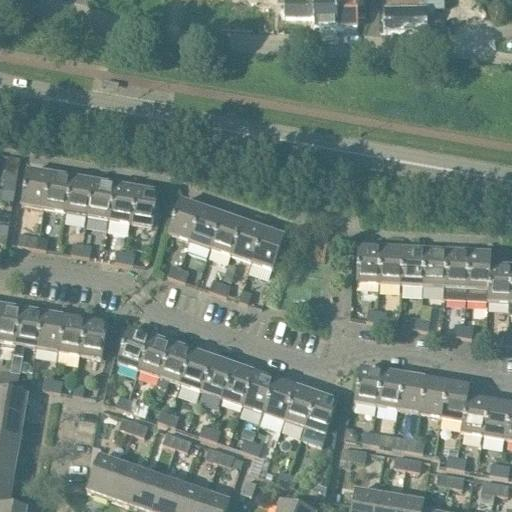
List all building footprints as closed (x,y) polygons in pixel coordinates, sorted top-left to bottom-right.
[(337,32),(337,5),(333,5),(333,0),(285,0),(286,6),(284,6),(284,20),(313,20),(313,33),(337,32)] [(337,0),(338,3),(337,3),(337,5),(337,32),(356,32),(356,23),(365,23),(364,0),(337,0)] [(431,17),(430,4),(420,5),(420,0),(384,0),(385,14),(384,14),(384,25),(379,25),(380,35),(384,35),(384,36),(426,35),(426,17),(431,17)] [(43,213),(49,179),(27,175),(21,209),(43,213)] [(65,217),(71,182),(49,179),(43,213),(65,217)] [(87,221),(94,186),(71,182),(65,217),(87,221)] [(14,196),(15,186),(4,184),(2,194),(14,196)] [(110,225),(116,190),(94,186),(87,221),(110,225)] [(130,229),(136,194),(116,190),(110,225),(130,229)] [(12,205),(14,196),(2,194),(0,203),(12,205)] [(152,232),(158,198),(136,194),(130,229),(152,232)] [(188,247),(200,213),(179,206),(167,239),(188,247)] [(209,254),(221,220),(200,213),(188,247),(209,254)] [(230,261),(242,228),(221,220),(209,254),(230,261)] [(251,268),(263,235),(242,228),(230,261),(251,268)] [(272,276),(284,242),(263,235),(251,268),(272,276)] [(36,253),(39,240),(20,237),(17,250),(36,253)] [(45,255),(47,241),(39,240),(36,253),(45,255)] [(80,261),(82,248),(73,247),(71,259),(80,261)] [(89,262),(91,250),(82,248),(80,261),(89,262)] [(378,288),(380,253),(357,252),(356,287),(378,288)] [(400,290),(402,255),(380,253),(378,288),(400,290)] [(123,268),(125,256),(116,254),(114,267),(123,268)] [(422,291),(424,256),(402,255),(400,290),(422,291)] [(133,270),(135,258),(125,256),(123,268),(133,270)] [(444,292),(446,257),(424,256),(422,291),(444,292)] [(465,305),(468,258),(446,257),(444,292),(443,304),(465,305)] [(488,294),(489,271),(490,271),(490,259),(468,258),(465,305),(487,306),(487,294),(488,294)] [(175,284),(179,273),(170,270),(166,281),(175,284)] [(509,308),(511,272),(490,271),(489,271),(488,294),(487,294),(487,306),(509,308)] [(184,287),(188,276),(179,273),(175,284),(184,287)] [(217,298),(221,287),(212,284),(208,295),(217,298)] [(225,301),(229,290),(221,287),(217,298),(225,301)] [(247,309),(251,298),(242,294),(238,306),(247,309)] [(0,347),(13,349),(19,316),(0,312),(0,347)] [(375,327),(377,316),(367,314),(366,326),(375,327)] [(14,349),(12,359),(22,361),(23,351),(35,353),(41,319),(19,316),(13,349),(14,349)] [(384,329),(386,318),(377,316),(375,327),(384,329)] [(56,357),(62,323),(41,319),(35,353),(56,357)] [(418,335),(420,323),(411,322),(409,333),(418,335)] [(79,361),(85,327),(62,323),(56,357),(79,361)] [(427,336),(429,325),(420,323),(418,335),(427,336)] [(101,364),(107,331),(85,327),(79,361),(101,364)] [(462,342),(464,331),(454,329),(453,341),(462,342)] [(471,344),(473,332),(464,331),(462,342),(471,344)] [(138,375),(149,342),(128,334),(116,368),(138,375)] [(506,350),(508,338),(498,337),(497,348),(506,350)] [(158,383),(170,349),(149,342),(138,375),(158,383)] [(179,390),(191,356),(170,349),(158,383),(155,391),(164,394),(168,386),(179,390)] [(200,397),(212,364),(191,356),(179,390),(200,397)] [(220,404),(232,371),(212,364),(200,397),(220,404)] [(241,411),(253,378),(232,371),(220,404),(241,411)] [(376,412),(382,377),(360,373),(353,408),(376,412)] [(0,387),(6,389),(8,377),(0,376),(0,387)] [(15,390),(17,379),(8,377),(6,389),(15,390)] [(398,416),(404,381),(382,377),(376,412),(398,416)] [(262,419),(274,385),(253,378),(241,411),(262,419)] [(419,419),(425,384),(404,381),(398,416),(419,419)] [(50,396),(52,385),(42,383),(40,395),(50,396)] [(441,423),(447,388),(425,384),(419,419),(441,423)] [(59,398),(61,386),(52,385),(50,396),(59,398)] [(283,426),(295,392),(274,385),(262,419),(283,426)] [(463,427),(467,402),(467,403),(469,392),(447,388),(441,423),(462,427),(463,427)] [(81,402),(83,390),(74,389),(72,400),(81,402)] [(304,433),(316,400),(295,392),(283,426),(304,433)] [(0,419),(23,423),(27,400),(0,395),(0,419)] [(337,407),(316,400),(304,433),(300,445),(321,452),(325,441),(337,407)] [(124,415),(128,404),(119,401),(115,412),(124,415)] [(488,406),(467,403),(467,402),(463,427),(462,427),(460,438),(482,441),(488,406)] [(132,418),(136,407),(128,404),(124,415),(132,418)] [(504,445),(510,410),(488,406),(482,441),(504,445)] [(165,429),(169,418),(161,415),(157,426),(165,429)] [(174,432),(178,421),(169,418),(165,429),(174,432)] [(0,442),(19,446),(23,423),(0,419),(0,442)] [(131,438),(135,427),(123,423),(119,433),(131,438)] [(143,442),(147,431),(135,427),(131,438),(143,442)] [(207,444),(211,433),(202,429),(198,441),(207,444)] [(345,431),(343,445),(355,446),(357,438),(351,432),(345,431)] [(216,447),(220,436),(211,433),(207,444),(216,447)] [(370,449),(372,438),(362,436),(360,448),(370,449)] [(174,453),(177,442),(165,438),(162,448),(174,453)] [(391,453),(393,441),(372,438),(370,449),(391,453)] [(0,465),(15,468),(19,446),(0,442),(0,465)] [(186,457),(189,446),(177,442),(174,453),(186,457)] [(413,457),(415,445),(406,443),(404,455),(413,457)] [(248,458),(252,447),(243,444),(239,455),(248,458)] [(422,458),(424,446),(415,445),(413,457),(422,458)] [(257,461),(261,450),(252,447),(248,458),(257,461)] [(447,460),(445,472),(455,474),(457,462),(458,454),(449,452),(447,460)] [(217,468),(220,457),(208,453),(205,463),(217,468)] [(363,467),(365,456),(352,454),(351,465),(363,467)] [(229,472),(232,461),(220,457),(217,468),(229,472)] [(108,503),(120,469),(98,461),(86,495),(108,503)] [(405,474),(407,463),(394,461),(393,472),(405,474)] [(464,475),(466,464),(457,462),(455,474),(464,475)] [(418,477),(420,466),(407,463),(405,474),(418,477)] [(0,488),(11,491),(15,468),(0,465),(0,488)] [(498,481),(500,470),(491,468),(489,479),(498,481)] [(130,511),(141,476),(120,469),(108,503),(130,511)] [(507,483),(509,471),(500,470),(498,481),(507,483)] [(284,490),(288,479),(279,475),(275,487),(284,490)] [(133,511),(153,511),(163,484),(141,476),(130,511),(133,511)] [(293,493),(297,482),(288,479),(284,490),(293,493)] [(449,492),(451,481),(438,479),(436,490),(449,492)] [(462,494),(463,483),(451,481),(449,492),(462,494)] [(177,511),(185,491),(163,484),(153,511),(177,511)] [(251,502),(256,490),(244,486),(240,498),(251,502)] [(494,499),(495,488),(483,486),(481,497),(494,499)] [(0,511),(7,511),(11,491),(0,488),(0,511)] [(506,502),(508,491),(495,488),(494,499),(506,502)] [(201,511),(206,499),(185,491),(177,511),(201,511)] [(375,511),(378,499),(354,495),(351,511),(375,511)] [(226,511),(228,507),(206,499),(201,511),(226,511)] [(398,511),(400,503),(378,499),(375,511),(398,511)] [(422,511),(423,507),(400,503),(398,511),(422,511)]
